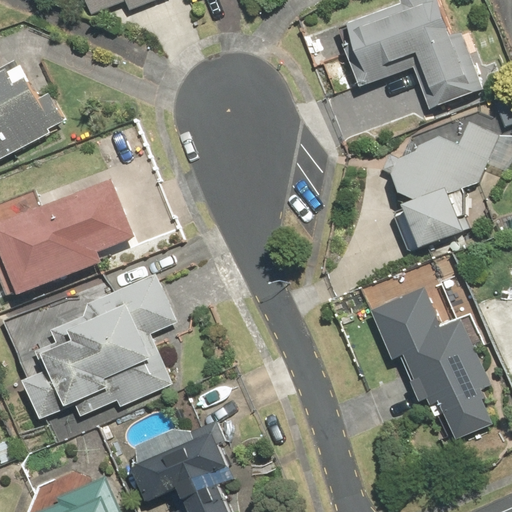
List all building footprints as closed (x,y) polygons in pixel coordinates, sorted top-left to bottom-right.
[(87,0),(97,25),(160,0),(87,0)] [(395,0),(340,19),(365,88),(417,69),(431,109),(486,90),(465,33),(455,36),(442,0),(395,0)] [(22,59),(0,70),(0,160),(59,130),(22,59)] [(389,160),(426,250),(469,232),(454,194),(483,182),(503,136),(473,124),(464,145),(444,138),(389,160)] [(118,182),(0,225),(0,244),(18,293),(104,262),(101,252),(138,238),(118,182)] [(29,381),(44,420),(78,406),(84,421),(174,385),(153,334),(181,323),(162,276),(91,305),(95,313),(53,330),(59,344),(39,352),(48,373),(29,381)] [(428,291),(377,313),(421,414),(442,405),(458,442),(497,426),(482,391),(494,385),(464,317),(444,326),(428,291)] [(220,433),(135,467),(148,500),(182,486),(192,511),(234,511),(224,485),(239,479),(220,433)] [(125,511),(111,477),(35,507),(36,511),(125,511)]
